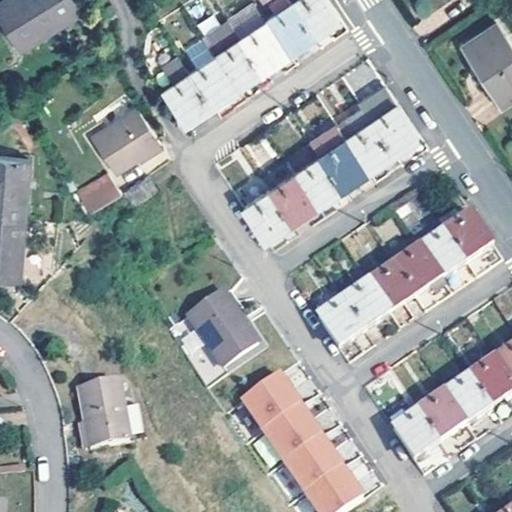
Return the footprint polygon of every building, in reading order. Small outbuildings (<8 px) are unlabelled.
[(79,2),(77,0),(1,0),(0,1),(0,16),(20,48),(52,27),(49,21),(79,2)] [(271,24),(292,54),(296,51),(317,37),(297,6),(293,0),(281,0),(270,8),(278,19),(271,24)] [(331,0),(305,0),(297,6),(317,37),(344,19),(331,0)] [(82,7),(79,2),(49,21),(52,27),(82,7)] [(208,39),(220,58),(241,89),(266,72),(245,41),(234,23),(208,39)] [(292,54),(271,24),(245,41),(266,72),(292,54)] [(505,110),(511,105),(511,46),(500,28),(468,50),(505,110)] [(220,58),(208,39),(182,56),(184,59),(194,75),(220,58)] [(220,58),(194,75),(215,106),(241,89),(220,58)] [(215,106),(194,75),(184,59),(170,67),(181,83),(168,92),(190,123),(196,119),(201,115),(215,106)] [(367,109),(397,155),(423,137),(389,87),(364,105),(367,109)] [(367,109),(364,105),(337,122),(341,127),(367,109)] [(160,143),(137,107),(91,138),(114,174),(156,147),(155,146),(160,143)] [(371,172),(397,155),(367,109),(341,127),(371,172)] [(205,122),(201,115),(196,119),(190,123),(193,129),(205,122)] [(237,152),(248,172),(278,155),(275,150),(301,136),(293,121),(237,152)] [(345,190),(371,172),(341,127),(315,144),(345,190)] [(345,190),(315,144),(290,161),(299,175),(320,207),(327,202),(345,190)] [(0,153),(0,212),(30,214),(34,156),(0,153)] [(299,175),(290,161),(264,179),(273,192),(299,175)] [(124,196),(111,175),(79,198),(93,217),(124,196)] [(314,211),(320,207),(299,175),(273,192),(294,224),(314,211)] [(159,192),(150,177),(126,195),(136,209),(159,192)] [(294,224),(273,192),(247,209),(268,241),(294,224)] [(442,221),(451,235),(468,223),(459,209),(442,221)] [(0,276),(25,279),(30,214),(0,212),(0,276)] [(468,223),(451,235),(473,267),(498,249),(477,217),(468,223)] [(425,253),(451,235),(442,221),(416,239),(425,253)] [(473,267),(451,235),(425,253),(446,285),(473,267)] [(449,288),(446,285),(425,253),(416,239),(391,257),(400,270),(420,301),(436,291),(439,295),(449,288)] [(400,270),(374,287),(395,319),(420,301),(400,270)] [(348,304),(369,336),(395,319),(374,287),(348,304)] [(191,321),(225,372),(259,348),(225,299),(191,321)] [(344,353),(369,336),(348,304),(322,321),(344,353)] [(511,381),(511,356),(501,364),(511,381)] [(511,401),(511,381),(501,364),(475,381),(496,413),(511,401)] [(283,366),(239,394),(313,511),(335,511),(364,494),(283,366)] [(83,388),(94,451),(135,444),(124,381),(83,388)] [(496,413),(475,381),(449,398),(470,430),(496,413)] [(449,398),(423,416),(445,447),(470,430),(449,398)] [(445,447),(423,416),(398,433),(419,465),(445,447)] [(366,492),(378,484),(359,456),(347,464),(366,492)] [(0,511),(10,511),(11,504),(0,503),(0,511)]
